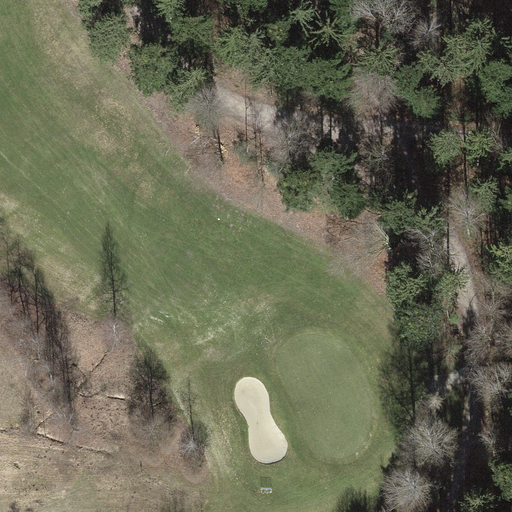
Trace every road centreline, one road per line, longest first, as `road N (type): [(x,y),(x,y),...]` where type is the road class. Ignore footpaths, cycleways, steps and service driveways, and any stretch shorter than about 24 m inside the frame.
road 1 (track): [(447,511),(471,416),(476,344),(450,234),(423,205)]
road 2 (track): [(511,143),(260,119)]
road 3 (track): [(423,205),(260,119)]
road 4 (track): [(260,119),(190,73),(137,0)]
road 5 (track): [(317,0),(336,50),(394,129)]
